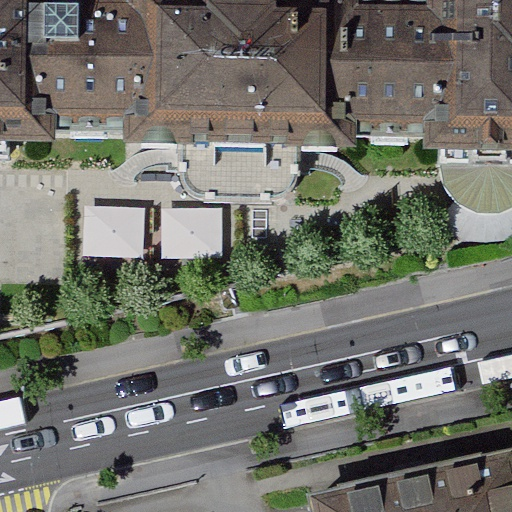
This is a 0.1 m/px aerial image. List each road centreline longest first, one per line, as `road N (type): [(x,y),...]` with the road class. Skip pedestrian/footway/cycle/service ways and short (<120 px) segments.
road 1 (tertiary): [(0,449),(511,335)]
road 2 (unknown): [(0,194),(219,215)]
